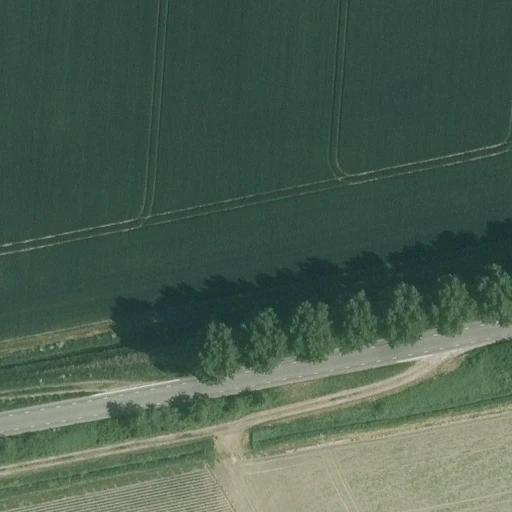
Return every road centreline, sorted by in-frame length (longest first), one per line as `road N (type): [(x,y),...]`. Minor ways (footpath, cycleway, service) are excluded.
road 1 (tertiary): [(511,327),(0,424)]
road 2 (track): [(0,471),(372,390),(422,370),(448,340)]
